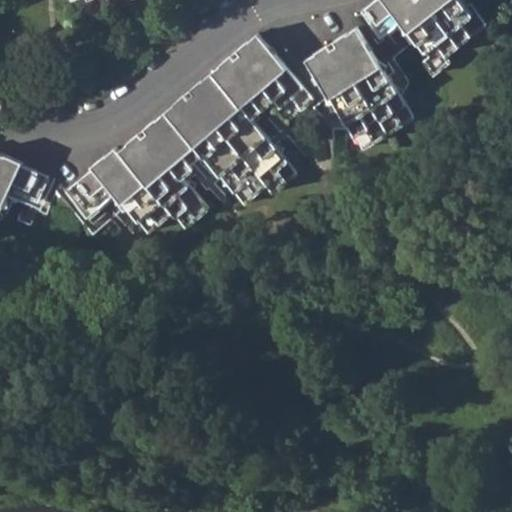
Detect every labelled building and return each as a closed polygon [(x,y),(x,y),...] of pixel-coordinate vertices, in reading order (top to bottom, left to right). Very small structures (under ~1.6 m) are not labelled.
[(91,0),(94,9),(110,3),(108,0),(91,0)] [(424,59),(435,74),(450,61),(446,56),(486,23),(470,2),(466,5),(462,0),(373,0),(367,5),(382,26),(398,14),(430,54),(424,59)] [(355,127),(368,146),(417,113),(404,94),(406,89),(398,85),(356,23),(309,57),(347,116),(348,127),(355,127)] [(222,65),(242,88),(257,76),(283,107),(277,112),(287,123),(316,98),(261,32),(222,65)] [(222,65),(215,72),(234,95),(242,88),(222,65)] [(215,72),(166,112),(188,135),(221,175),(222,186),(230,185),(246,204),(268,186),(275,194),(299,172),(283,154),(286,148),(278,146),(234,95),(215,72)] [(166,112),(157,119),(178,143),(188,135),(166,112)] [(164,154),(178,143),(157,119),(120,150),(117,145),(71,186),(90,207),(112,188),(126,204),(128,215),(135,215),(150,232),(173,213),(187,230),(211,209),(195,191),(197,185),(188,182),(164,154)] [(0,151),(0,223),(3,224),(1,214),(12,189),(39,201),(50,176),(0,151)]
